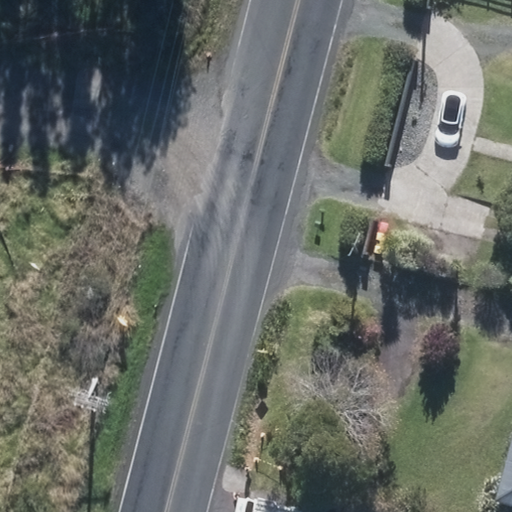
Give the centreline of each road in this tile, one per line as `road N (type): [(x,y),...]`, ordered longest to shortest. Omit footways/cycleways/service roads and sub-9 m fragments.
road 1 (tertiary): [(167,511),(299,0)]
road 2 (track): [(263,140),(0,66)]
